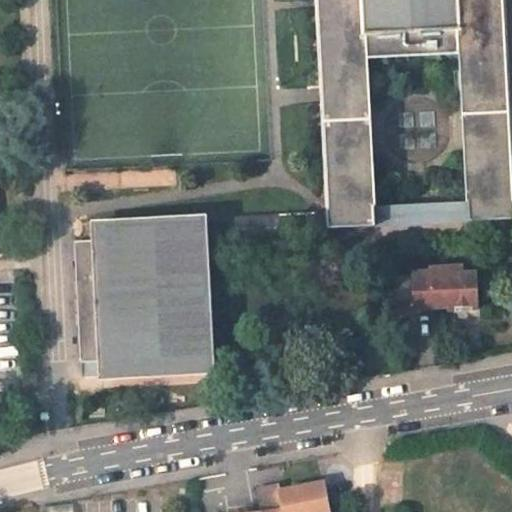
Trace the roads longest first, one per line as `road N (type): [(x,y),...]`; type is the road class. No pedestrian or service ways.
road 1 (residential): [(511,388),(0,487)]
road 2 (unknown): [(58,473),(42,0)]
